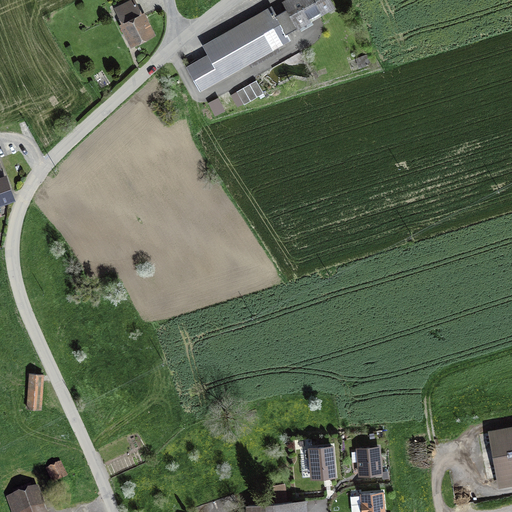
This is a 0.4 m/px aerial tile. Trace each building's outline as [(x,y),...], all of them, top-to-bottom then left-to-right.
[(136,0),(127,0),(114,6),(131,44),(152,34),(136,0)] [(285,0),(281,2),(286,11),(296,29),(297,31),(300,29),(301,32),(313,25),(312,22),(336,8),(330,0),(285,0)] [(202,46),(207,55),(186,67),(200,92),(290,42),(287,35),(276,16),(271,8),(202,46)] [(286,11),(276,16),(287,35),(296,29),(286,11)] [(257,79),(236,90),(243,103),(264,92),(257,79)] [(229,90),(219,96),(223,104),(226,109),(236,104),(229,90)] [(212,110),(223,104),(219,96),(208,101),(212,110)] [(0,199),(12,196),(4,173),(1,174),(0,171),(0,199)] [(45,372),(28,371),(26,405),(43,406),(45,372)] [(511,428),(491,432),(500,484),(511,482),(511,428)] [(332,446),(310,448),(313,476),(334,475),(332,446)] [(378,447),(358,449),(361,474),(381,472),(378,447)] [(63,461),(45,467),(50,481),(68,475),(63,461)] [(48,511),(39,484),(6,495),(12,511),(48,511)] [(284,484),(275,486),(277,497),(286,495),(284,484)] [(384,511),(382,492),(362,494),(363,511),(384,511)] [(295,511),(295,498),(246,502),(246,511),(295,511)]
